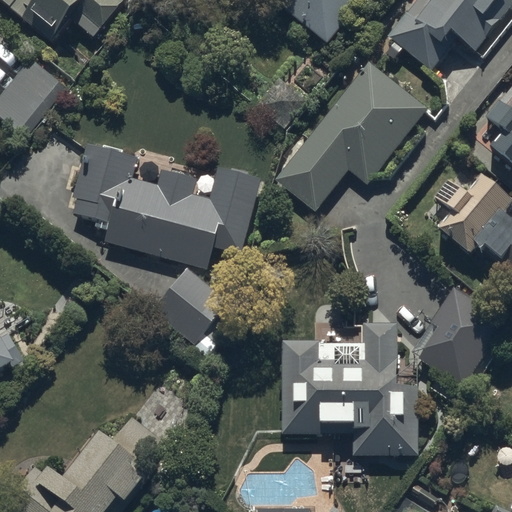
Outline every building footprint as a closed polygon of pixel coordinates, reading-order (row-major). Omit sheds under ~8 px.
[(0,0),(0,4),(54,51),(81,19),(103,39),(132,5),(126,0),(91,0),(88,5),(81,0),(0,0)] [(271,0),(327,49),(370,0),(271,0)] [(511,0),(422,0),(387,43),(432,79),(456,49),(474,62),(511,12),(511,0)] [(349,178),(369,193),(378,183),(390,183),(428,136),(418,128),(428,114),(367,69),(366,70),(352,60),(340,77),(352,87),(275,187),(319,220),(349,178)] [(65,90),(34,65),(4,101),(35,126),(65,90)] [(511,115),(500,106),(486,124),(503,138),(490,155),(511,173),(511,115)] [(243,263),(262,185),(219,175),(211,206),(195,203),(200,184),(163,175),(159,192),(134,186),(139,164),(87,151),(70,219),(80,222),(79,227),(95,231),(93,239),(108,242),(106,252),(211,277),(216,257),(243,263)] [(445,231),(439,238),(472,266),(479,258),(511,284),(511,222),(511,220),(511,209),(483,186),(468,204),(449,188),(434,205),(450,219),(442,229),(445,231)] [(188,274),(153,317),(213,367),(227,349),(211,337),(233,311),(188,274)] [(470,397),(511,330),(511,329),(483,311),(476,322),(461,313),(426,370),(470,397)] [(363,349),(286,347),(284,440),(355,442),(355,464),(422,466),(424,395),(400,395),(401,332),(364,331),(363,349)] [(0,384),(28,368),(11,338),(3,343),(0,338),(0,384)] [(37,472),(21,493),(43,511),(42,511),(122,511),(123,511),(131,511),(150,489),(137,479),(163,447),(133,423),(113,448),(104,441),(66,490),(50,477),(48,480),(37,472)]
